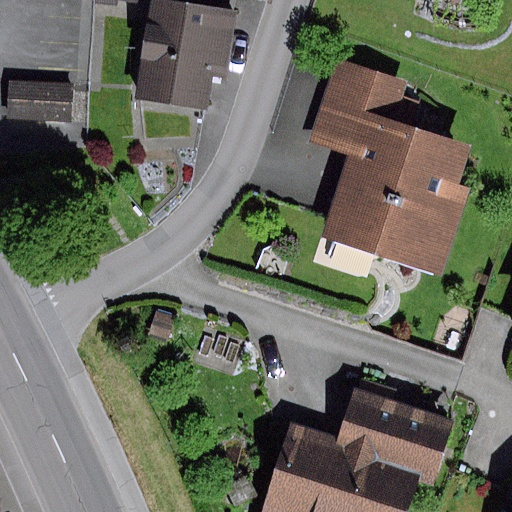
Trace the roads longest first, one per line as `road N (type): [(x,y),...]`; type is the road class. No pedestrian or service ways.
road 1 (residential): [(17,332),(157,261),(203,214),(243,157),(290,0)]
road 2 (primary): [(17,332),(98,511)]
